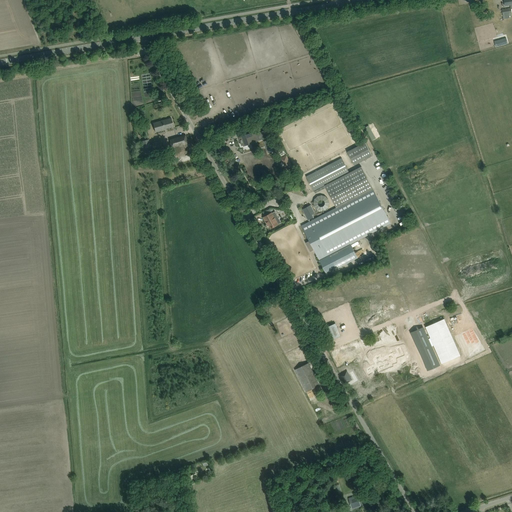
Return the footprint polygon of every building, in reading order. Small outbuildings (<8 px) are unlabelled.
[(511,8),(502,9),(503,19),(510,18),(509,14),(511,13),(511,12),(511,9),(511,8)] [(155,132),(173,127),(171,118),(153,123),(155,132)] [(270,130),(267,130),(261,132),(253,135),(252,133),(240,137),(242,142),(238,143),(239,144),(242,143),(243,145),(244,145),(253,143),(253,142),(269,137),(272,136),(270,130)] [(185,135),(181,136),(170,139),(171,143),(170,143),(172,149),(168,151),(171,160),(186,155),(191,154),(185,135)] [(139,140),(142,155),(150,153),(147,138),(139,140)] [(271,139),(264,141),(268,153),(275,151),(271,139)] [(370,140),(351,148),(357,163),(376,155),(370,140)] [(286,155),(281,158),(283,162),(285,166),(287,170),(292,167),(291,163),(288,159),(286,155)] [(325,185),(336,208),(301,226),(309,241),(306,242),(310,252),(314,250),(314,251),(318,258),(326,273),(335,269),(358,258),(351,244),(391,223),(361,166),(325,185)] [(328,201),(321,202),(321,198),(318,199),(318,208),(328,208),(328,201)] [(310,205),(308,206),(309,209),(304,212),(308,220),(314,217),(312,215),(315,213),(310,205)] [(272,213),(272,212),(263,217),(266,222),(270,228),(281,222),(275,211),(272,213)] [(445,319),(426,327),(442,364),(461,355),(445,319)] [(330,340),(341,336),(335,323),(324,328),(330,340)] [(376,342),(365,344),(366,352),(377,350),(376,342)] [(361,345),(352,348),(353,351),(337,356),(341,366),(350,364),(349,360),(364,356),(361,345)] [(382,356),(376,358),(378,364),(377,364),(378,368),(368,372),(370,377),(375,375),(376,376),(382,374),(380,370),(386,367),(388,371),(394,369),(392,365),(398,363),(395,355),(389,357),(389,358),(388,358),(387,358),(383,360),(382,356)] [(308,363),(295,369),(306,392),(319,385),(308,363)] [(339,375),(344,384),(352,380),(347,371),(339,375)] [(358,495),(348,498),(352,508),(361,505),(358,495)]
